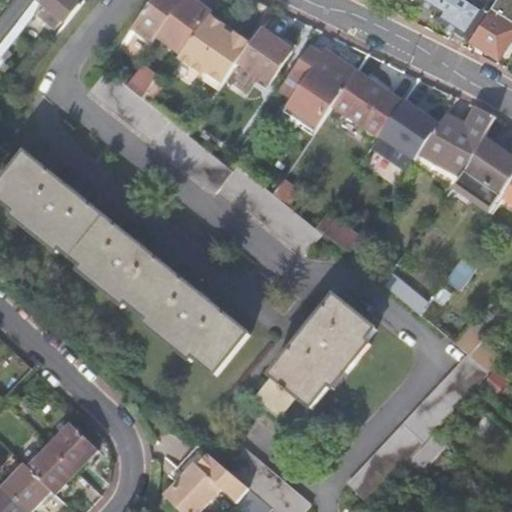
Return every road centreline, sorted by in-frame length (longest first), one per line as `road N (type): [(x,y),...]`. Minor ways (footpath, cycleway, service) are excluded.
road 1 (residential): [(56,90),(26,130),(267,326),(297,282)]
road 2 (residential): [(329,511),(329,472),(433,355),(329,270),(308,291),(297,282)]
road 3 (residential): [(297,282),(56,90)]
road 4 (residential): [(511,105),(309,0)]
road 5 (residential): [(147,460),(0,300)]
